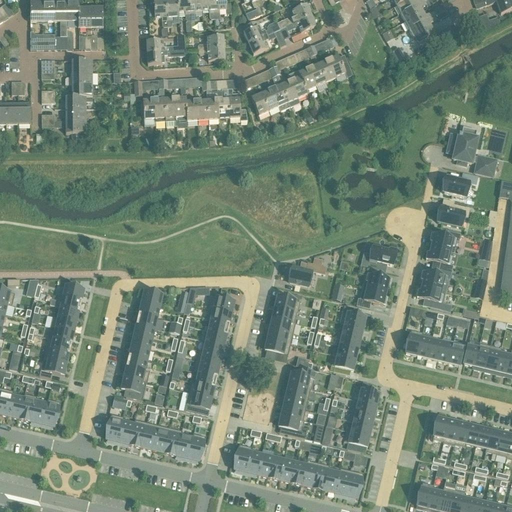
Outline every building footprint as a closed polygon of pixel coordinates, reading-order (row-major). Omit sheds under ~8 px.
[(187,24),(191,23),(189,0),(177,0),(177,3),(178,14),(185,14),(186,22),(187,24)] [(195,14),(202,13),(201,0),(189,0),(191,23),(194,23),(196,21),(195,14)] [(211,22),(214,22),(213,0),(201,0),(202,13),(209,13),(209,21),(211,22)] [(213,0),(214,22),(218,22),(220,20),(219,12),(226,12),(230,11),(230,6),(226,6),(225,0),(213,0)] [(256,11),(259,9),(254,0),(241,0),(243,5),(250,2),(253,10),(256,11)] [(260,0),(254,0),(259,9),(262,8),(263,5),(260,0)] [(399,16),(428,0),(419,0),(416,2),(414,0),(409,0),(395,8),(399,16)] [(404,24),(422,14),(420,10),(426,7),(427,9),(440,1),(439,0),(428,0),(399,16),(404,24)] [(511,0),(495,0),(475,7),(478,16),(481,14),(480,10),(496,5),(501,17),(511,12),(511,0)] [(164,30),(167,30),(165,3),(153,4),(154,21),(161,20),(162,28),(164,30)] [(179,20),(178,14),(177,3),(165,3),(167,30),(171,30),(172,28),(172,20),(179,20)] [(42,24),(42,4),(30,4),(29,24),(42,24)] [(54,24),(54,4),(42,4),(42,24),(54,24)] [(66,24),(66,4),(54,4),(54,24),(61,24),(61,27),(60,27),(60,52),(66,52),(66,33),(66,24)] [(77,10),(78,10),(78,4),(66,4),(66,24),(77,24),(78,24),(77,10)] [(265,9),(270,18),(285,11),(283,5),(275,9),(273,6),(265,9)] [(280,32),(286,29),(311,18),(306,7),(296,11),(294,6),(289,8),(291,13),(291,14),(294,20),(288,23),(287,20),(276,24),(280,32)] [(404,24),(408,32),(436,16),(445,11),(443,7),(433,12),(433,13),(425,18),(422,14),(404,24)] [(1,9),(0,9),(0,18),(3,24),(9,20),(1,9)] [(90,10),(78,10),(77,10),(78,24),(77,24),(77,30),(90,30),(90,10)] [(102,30),(102,10),(90,10),(90,30),(102,30)] [(429,26),(438,21),(439,23),(448,17),(445,11),(436,16),(408,32),(413,41),(416,39),(419,45),(435,36),(429,26)] [(311,18),(286,29),(288,34),(298,29),(301,36),(316,29),(311,18)] [(476,23),(479,34),(486,32),(483,21),(476,23)] [(278,28),(269,32),(261,35),(258,28),(259,28),(256,23),(244,28),(247,34),(243,35),(248,47),(274,35),(280,32),(278,28)] [(452,38),(447,29),(437,35),(442,44),(452,38)] [(265,44),(276,39),(274,35),(248,47),(253,58),(268,51),(265,44)] [(31,52),(42,52),(42,39),(31,39),(31,52)] [(79,39),(79,52),(90,52),(90,39),(79,39)] [(197,53),(224,51),(223,39),(206,40),(206,47),(200,48),(197,49),(197,53)] [(163,43),(146,44),(146,56),(179,54),(179,50),(163,51),(163,43)] [(224,51),(197,53),(198,56),(200,58),(207,57),(207,64),(225,63),(224,51)] [(179,54),(146,56),(147,68),(164,67),(163,60),(184,59),(184,54),(179,54)] [(294,56),(290,58),(294,67),(298,65),(294,56)] [(328,63),(335,80),(345,76),(347,81),(353,78),(344,58),(339,60),(338,58),(328,63)] [(71,76),(91,76),(91,63),(71,63),(71,76)] [(325,84),(335,80),(328,63),(318,67),(325,84)] [(316,88),(325,84),(318,67),(308,71),(316,88)] [(276,69),(273,70),(276,79),(277,80),(290,110),(299,105),(297,101),(290,84),(284,86),(281,78),(281,79),(276,69)] [(305,93),(306,93),(316,88),(308,71),(298,76),(305,93)] [(298,76),(297,73),(287,77),(290,84),(297,101),(308,96),(306,93),(305,93),(298,76)] [(91,76),(71,76),(71,81),(66,81),(64,82),(64,88),(71,88),(91,88),(91,76)] [(257,77),(253,79),(256,87),(261,85),(257,77)] [(276,90),(271,92),(278,109),(280,114),(290,110),(277,80),(276,79),(272,80),(276,90)] [(223,94),(217,94),(217,102),(218,121),(229,121),(228,101),(228,92),(228,91),(228,82),(223,83),(223,94)] [(228,91),(229,121),(240,120),(240,124),(247,123),(246,116),(246,112),(239,112),(239,101),(241,101),(241,96),(232,96),(232,91),(231,82),(228,82),(228,91)] [(153,97),(153,101),(154,123),(165,123),(164,101),(164,92),(164,91),(163,83),(159,83),(159,91),(159,97),(153,97)] [(134,84),(135,99),(143,98),(143,93),(146,93),(146,84),(134,84)] [(210,84),(205,84),(206,93),(206,94),(207,122),(218,121),(217,102),(217,94),(211,94),(210,84)] [(91,101),(91,88),(71,88),(71,99),(71,100),(85,100),(85,101),(91,101)] [(268,114),(278,109),(271,92),(261,97),(268,114)] [(258,118),(268,114),(261,97),(251,101),(258,118)] [(71,99),(65,99),(65,112),(85,112),(85,104),(91,104),(91,101),(85,101),(85,100),(71,100),(71,99)] [(164,101),(165,123),(165,124),(176,123),(174,100),(164,101)] [(185,103),(185,100),(174,100),(176,123),(186,122),(185,103)] [(154,128),(154,123),(153,101),(142,102),(143,121),(144,121),(144,129),(154,128)] [(197,122),(207,122),(206,102),(196,103),(197,122)] [(186,123),(197,122),(196,103),(185,103),(186,122),(186,123)] [(6,127),(18,127),(17,107),(5,107),(6,127)] [(17,107),(18,127),(30,127),(30,107),(17,107)] [(65,112),(65,124),(85,124),(85,112),(65,112)] [(442,117),(440,127),(447,128),(449,118),(442,117)] [(65,124),(57,124),(42,124),(42,130),(63,130),(63,129),(65,129),(65,136),(70,136),(70,140),(74,144),(80,144),(85,140),(85,124),(65,124)] [(474,141),(476,133),(463,129),(461,137),(459,137),(458,139),(451,138),(447,154),(454,156),(453,162),(471,166),(471,164),(477,165),(474,176),(492,180),(496,163),(473,158),(477,141),(474,141)] [(445,183),(443,192),(444,192),(443,195),(465,201),(469,186),(475,187),(477,180),(463,176),(461,183),(449,180),(447,180),(446,183),(445,183)] [(508,202),(511,198),(511,186),(501,184),(499,200),(508,202)] [(452,213),(440,210),(437,225),(456,229),(459,218),(468,220),(470,211),(453,207),(452,213)] [(430,244),(432,244),(431,250),(454,255),(457,244),(459,244),(461,237),(447,234),(446,240),(431,237),(430,244)] [(364,255),(360,268),(381,273),(382,267),(393,270),(397,253),(390,251),(389,253),(373,249),(371,257),(364,255)] [(427,255),(425,262),(440,266),(438,273),(451,276),(453,268),(447,266),(450,255),(454,256),(454,255),(431,250),(429,256),(427,255)] [(480,262),(490,264),(491,256),(482,254),(480,262)] [(290,270),(289,277),(291,277),(289,285),(308,289),(311,275),(325,278),(327,270),(321,269),(323,263),(314,261),(313,267),(308,265),(307,265),(306,272),(292,269),(292,271),(290,270)] [(511,276),(511,266),(504,265),(502,275),(511,276)] [(360,268),(359,276),(365,277),(362,289),(386,295),(387,289),(390,290),(391,283),(379,280),(377,279),(378,273),(377,273),(360,268)] [(450,282),(451,276),(438,273),(437,279),(422,275),(421,282),(423,283),(422,288),(446,294),(449,282),(450,282)] [(511,286),(511,276),(502,275),(501,285),(511,286)] [(478,282),(477,288),(485,290),(487,284),(478,282)] [(511,296),(511,286),(501,285),(500,295),(511,296)] [(443,306),(446,294),(422,288),(420,294),(418,293),(416,300),(431,304),(429,311),(450,315),(452,308),(443,306)] [(81,304),(84,293),(65,289),(63,299),(58,298),(58,299),(81,304)] [(358,301),(356,308),(369,311),(371,305),(385,308),(387,301),(385,301),(386,295),(362,289),(362,290),(366,291),(364,302),(358,301)] [(0,305),(12,308),(15,296),(6,294),(7,292),(0,290),(0,305)] [(193,307),(197,290),(190,291),(186,306),(193,307)] [(144,294),(141,306),(160,310),(162,298),(144,294)] [(185,305),(188,296),(182,294),(179,304),(185,305)] [(275,306),(274,310),(298,316),(300,305),(302,299),(289,296),(288,302),(277,299),(275,306)] [(79,315),(81,304),(58,299),(55,309),(79,315)] [(211,299),(208,311),(232,317),(234,304),(211,299)] [(319,313),(321,303),(314,302),(312,311),(319,313)] [(12,309),(12,308),(0,305),(0,316),(5,318),(7,308),(12,309)] [(157,321),(160,310),(141,306),(139,317),(157,321)] [(76,325),(79,315),(55,309),(55,310),(60,311),(58,320),(53,319),(53,320),(76,325)] [(342,314),(340,325),(363,331),(366,320),(360,319),(361,313),(344,309),(342,314)] [(274,310),(272,321),(295,326),(294,325),(296,316),(298,316),(274,310)] [(229,327),(232,317),(208,311),(208,312),(209,312),(207,322),(229,327)] [(155,331),(157,321),(139,317),(136,327),(155,331)] [(74,336),(76,325),(53,320),(50,330),(74,336)] [(272,321),(269,331),(293,337),(295,326),(272,321)] [(227,338),(229,327),(207,322),(210,323),(208,333),(227,338)] [(337,336),(361,341),(363,331),(340,325),(340,326),(344,327),(342,337),(337,336)] [(152,342),(155,331),(136,327),(134,338),(152,342)] [(50,330),(48,341),(71,346),(74,336),(50,330)] [(269,331),(267,342),(290,347),(293,337),(269,331)] [(224,348),(227,338),(208,333),(206,344),(224,348)] [(416,359),(422,335),(411,333),(405,356),(416,359)] [(427,361),(432,339),(422,337),(422,336),(422,335),(416,359),(427,361)] [(337,336),(335,346),(358,352),(361,341),(337,336)] [(150,352),(152,342),(134,338),(131,348),(150,352)] [(437,364),(442,345),(432,343),(433,339),(432,339),(427,361),(437,364)] [(69,357),(71,346),(48,341),(46,351),(69,357)] [(267,342),(264,352),(268,353),(276,355),(274,363),(286,366),(288,358),(290,347),(267,342)] [(442,345),(437,364),(448,366),(453,344),(443,342),(442,345)] [(222,359),(224,348),(206,344),(203,354),(198,353),(222,359)] [(459,369),(464,347),(453,344),(448,366),(459,369)] [(335,347),(332,357),(333,357),(356,362),(358,352),(335,346),(335,347)] [(485,372),(490,348),(479,346),(478,351),(479,351),(474,369),(473,372),(480,373),(480,371),(484,372),(485,372)] [(147,363),(150,352),(131,348),(129,359),(147,363)] [(474,369),(479,351),(478,351),(468,348),(463,367),(474,369)] [(495,374),(500,356),(501,351),(490,348),(485,372),(484,372),(484,374),(490,376),(491,373),(495,374)] [(66,367),(69,357),(46,351),(43,362),(66,367)] [(219,369),(222,359),(198,353),(196,364),(219,369)] [(506,377),(510,358),(500,356),(495,374),(506,377)] [(333,357),(331,368),(335,369),(333,375),(345,378),(346,372),(353,373),(356,362),(333,357)] [(145,373),(147,363),(129,359),(126,369),(149,375),(150,374),(145,373)] [(64,378),(66,367),(43,362),(39,379),(51,382),(53,376),(64,378)] [(217,380),(219,369),(196,364),(193,374),(217,380)] [(147,385),(149,375),(126,369),(124,380),(147,385)] [(173,374),(172,377),(179,378),(181,371),(178,371),(174,370),(173,374)] [(291,376),(288,387),(311,392),(314,381),(315,381),(316,376),(303,373),(302,378),(291,376)] [(214,390),(217,380),(193,374),(191,384),(191,385),(214,390)] [(331,377),(329,384),(335,386),(337,378),(331,377)] [(147,386),(147,385),(124,380),(121,392),(125,393),(123,399),(142,404),(146,385),(147,386)] [(59,394),(60,387),(52,385),(51,391),(51,392),(59,394)] [(212,401),(214,390),(191,385),(188,395),(212,401)] [(288,387),(286,397),(308,402),(310,392),(311,393),(311,392),(288,387)] [(0,417),(7,419),(13,394),(1,391),(0,397),(0,417)] [(356,391),(353,402),(377,408),(379,397),(356,391)] [(19,422),(25,397),(24,396),(23,401),(13,399),(14,394),(13,394),(7,419),(19,422)] [(209,413),(212,401),(188,395),(184,414),(196,416),(197,410),(209,413)] [(31,424),(36,399),(25,397),(19,422),(31,424)] [(286,397),(283,408),(305,413),(308,402),(286,397)] [(42,427),(48,402),(47,407),(36,404),(37,399),(36,399),(31,424),(42,427)] [(126,409),(127,403),(115,400),(113,409),(125,412),(126,409)] [(60,405),(48,402),(42,427),(54,430),(60,405)] [(353,402),(351,413),(374,418),(377,408),(353,402)] [(283,408),(281,418),(304,424),(304,423),(303,423),(305,413),(283,408)] [(352,413),(350,423),(372,429),(374,418),(351,413),(352,413)] [(117,445),(123,420),(111,417),(105,442),(117,445)] [(281,418),(278,429),(290,432),(288,438),(305,443),(305,442),(308,432),(302,431),(303,429),(304,424),(281,418)] [(129,448),(135,423),(134,422),(133,427),(123,425),(124,420),(123,420),(117,445),(129,448)] [(438,420),(432,442),(443,445),(442,446),(443,446),(449,423),(438,420)] [(141,450),(147,425),(135,423),(129,448),(141,450)] [(346,433),(346,434),(369,439),(372,429),(350,423),(350,424),(353,425),(351,434),(346,433)] [(449,423),(443,446),(454,448),(459,425),(449,423)] [(152,453),(158,428),(147,425),(141,450),(152,453)] [(459,425),(454,448),(454,449),(454,447),(464,450),(470,428),(459,425)] [(164,456),(170,431),(158,428),(152,453),(164,456)] [(470,428),(464,450),(465,450),(466,446),(476,449),(480,430),(470,428)] [(480,430),(476,449),(486,451),(485,455),(491,433),(480,430)] [(176,459),(182,434),(170,431),(164,456),(176,459)] [(491,433),(485,455),(492,456),(491,462),(494,463),(496,457),(501,435),(491,433)] [(187,461),(193,436),(192,439),(182,436),(182,434),(176,459),(187,461)] [(346,434),(343,445),(348,446),(347,452),(361,455),(363,449),(367,450),(369,439),(346,434)] [(501,435),(496,457),(506,460),(506,461),(511,438),(501,435)] [(200,464),(206,439),(193,436),(187,461),(200,464)] [(239,447),(233,472),(245,475),(251,450),(239,447)] [(251,450),(245,475),(256,478),(261,457),(251,455),(252,450),(251,450)] [(261,457),(256,478),(268,480),(272,460),(261,457)] [(355,457),(353,468),(360,470),(362,458),(355,457)] [(272,460),(268,480),(279,483),(283,463),(272,460)] [(283,463),(279,483),(290,486),(295,465),(283,463)] [(295,465),(290,486),(301,488),(307,463),(306,463),(305,468),(295,465)] [(307,463),(301,488),(312,491),(318,466),(307,463)] [(318,466),(312,491),(323,493),(329,468),(318,466)] [(329,468),(323,493),(334,496),(340,471),(338,476),(328,473),(329,468)] [(340,471),(334,496),(345,499),(351,474),(340,471)] [(351,474),(345,499),(357,502),(363,477),(351,474)] [(422,485),(417,509),(428,511),(433,488),(422,485)] [(433,488),(428,511),(430,511),(438,511),(444,491),(443,490),(442,495),(433,493),(434,488),(433,488)] [(444,491),(438,511),(449,511),(454,493),(444,491)] [(454,493),(449,511),(460,511),(464,500),(465,496),(455,493),(454,493)] [(464,500),(460,511),(471,511),(474,503),(464,500)] [(474,503),(471,511),(482,511),(485,505),(474,503)]
